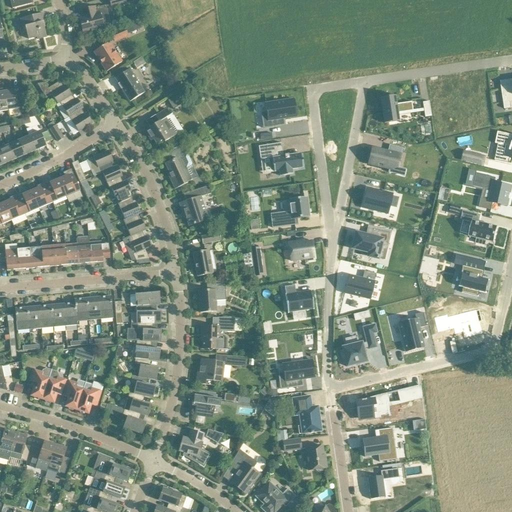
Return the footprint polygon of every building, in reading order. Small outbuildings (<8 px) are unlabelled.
[(9,0),(12,9),(29,4),(27,0),(9,0)] [(79,18),(81,25),(80,28),(80,31),(83,32),(83,34),(103,29),(102,25),(110,23),(106,5),(94,9),(93,7),(82,10),(84,17),(79,18)] [(46,37),(44,27),(46,27),(43,13),(20,19),(23,28),(25,27),(28,39),(36,37),(37,39),(46,37)] [(114,42),(128,36),(125,28),(111,34),(114,42)] [(109,42),(94,52),(107,72),(122,62),(109,42)] [(122,89),(130,102),(144,93),(130,69),(115,78),(118,84),(121,89),(122,89)] [(51,95),(57,104),(71,95),(65,85),(63,87),(60,82),(60,81),(48,88),(45,83),(37,84),(46,98),(51,95)] [(458,89),(446,91),(448,102),(466,99),(470,123),(488,120),(484,93),(471,95),(470,90),(469,90),(469,88),(469,85),(457,87),(458,89)] [(12,88),(5,89),(8,110),(20,109),(20,111),(26,110),(24,94),(23,94),(24,98),(19,99),(17,90),(12,91),(12,88)] [(502,88),(501,88),(504,103),(505,109),(511,108),(511,102),(511,100),(511,99),(511,89),(503,91),(502,88)] [(0,111),(8,110),(5,89),(0,89),(0,111)] [(60,103),(69,117),(83,108),(77,99),(75,100),(71,95),(57,104),(60,103)] [(395,96),(380,98),(384,124),(399,122),(398,113),(413,111),(411,102),(396,104),(395,96)] [(267,112),(261,113),(264,129),(285,125),(282,125),(282,120),(284,120),(284,119),(296,117),(294,100),(265,104),(267,112)] [(429,101),(423,103),(425,117),(431,116),(429,101)] [(83,108),(69,117),(78,132),(92,123),(86,113),(84,115),(81,110),(83,108)] [(170,115),(167,109),(156,116),(155,115),(149,119),(149,120),(150,119),(152,123),(154,122),(155,124),(152,126),(152,125),(149,127),(150,127),(145,131),(147,134),(151,141),(154,139),(157,144),(163,140),(165,142),(176,135),(166,118),(170,115)] [(56,125),(50,129),(58,142),(64,138),(56,125)] [(35,151),(46,146),(40,132),(34,134),(31,128),(26,130),(29,136),(35,151)] [(498,144),(495,160),(508,163),(510,157),(511,158),(511,134),(498,132),(495,143),(498,144)] [(29,136),(19,141),(25,155),(35,151),(29,136)] [(14,160),(25,155),(19,141),(8,145),(14,160)] [(281,143),(258,146),(259,153),(260,153),(261,160),(264,159),(272,158),(273,163),(272,164),(272,166),(274,166),(275,172),(278,171),(278,172),(279,172),(279,173),(280,176),(283,176),(289,175),(293,174),(292,171),(292,170),(298,169),(303,168),(302,164),(302,162),(302,161),(302,160),(301,157),(300,154),(296,154),(289,155),(288,154),(288,155),(285,156),(285,155),(284,155),(284,156),(283,156),(282,156),(280,144),(281,144),(281,143)] [(188,153),(184,144),(166,152),(170,161),(165,163),(169,173),(168,174),(175,189),(187,183),(187,182),(192,180),(186,168),(191,166),(192,164),(187,154),(188,153)] [(8,145),(0,148),(0,155),(4,164),(14,160),(8,145)] [(372,148),(368,165),(389,170),(390,166),(398,168),(398,167),(403,148),(389,145),(388,152),(372,148)] [(108,151),(93,157),(93,158),(87,161),(94,177),(100,174),(118,166),(113,168),(110,161),(112,160),(108,151)] [(472,154),(470,161),(484,165),(485,157),(472,154)] [(73,167),(80,183),(86,180),(79,165),(73,167)] [(122,176),(118,166),(100,174),(103,173),(109,189),(127,181),(122,183),(120,177),(122,176)] [(67,176),(59,179),(66,197),(80,191),(71,169),(65,172),(67,176)] [(476,173),(474,185),(492,189),(490,202),(507,206),(511,186),(495,183),(496,178),(476,173)] [(52,203),(66,197),(59,179),(50,183),(49,181),(44,183),(52,203)] [(90,189),(86,180),(80,183),(85,192),(90,189)] [(111,188),(118,204),(131,198),(129,192),(131,191),(127,181),(109,189),(111,188)] [(38,209),(52,203),(44,183),(39,185),(39,187),(31,191),(38,209)] [(184,217),(185,217),(189,226),(208,220),(201,197),(211,194),(208,186),(184,194),(186,201),(179,204),(184,217)] [(449,190),(440,188),(437,200),(447,202),(449,190)] [(367,189),(363,208),(388,214),(389,207),(392,196),(392,195),(382,192),(382,194),(378,193),(378,191),(367,189)] [(22,193),(16,195),(25,214),(38,209),(31,191),(23,195),(22,193)] [(11,220),(25,214),(16,195),(11,197),(12,199),(3,203),(11,220)] [(134,204),(131,198),(118,204),(125,219),(123,220),(141,213),(136,203),(134,204)] [(290,212),(270,214),(272,228),(298,225),(298,224),(297,219),(309,217),(307,198),(289,200),(290,212)] [(0,225),(11,220),(3,203),(0,204),(0,225)] [(464,212),(462,219),(472,222),(469,236),(477,238),(476,243),(485,245),(486,241),(494,242),(498,228),(478,223),(480,216),(464,212)] [(129,237),(146,230),(141,220),(139,220),(137,215),(141,213),(123,220),(130,236),(129,237)] [(257,220),(250,221),(251,230),(258,229),(257,220)] [(356,233),(352,249),(362,251),(369,253),(368,257),(379,259),(379,257),(378,256),(381,243),(387,244),(390,233),(373,229),(371,236),(366,235),(356,233)] [(146,230),(129,237),(136,253),(133,254),(136,261),(136,260),(149,259),(145,249),(151,247),(147,236),(144,237),(142,232),(146,230)] [(201,237),(202,244),(221,240),(219,233),(201,237)] [(91,263),(89,243),(88,236),(76,237),(77,244),(79,264),(91,263)] [(303,241),(288,243),(290,261),(314,258),(312,241),(304,242),(303,241)] [(108,244),(102,245),(101,242),(89,243),(91,263),(103,262),(103,258),(110,258),(108,244)] [(77,244),(65,245),(67,265),(79,264),(77,244)] [(65,245),(53,246),(55,266),(67,265),(65,245)] [(43,268),(55,266),(53,246),(41,247),(43,268)] [(31,269),(43,268),(41,247),(29,248),(31,269)] [(259,247),(251,248),(254,267),(262,266),(259,247)] [(19,270),(31,269),(29,248),(17,250),(19,270)] [(17,250),(5,251),(7,271),(19,270),(17,250)] [(208,250),(193,253),(197,277),(213,274),(212,272),(214,271),(215,269),(214,265),(212,264),(211,264),(208,250)] [(457,255),(454,264),(470,268),(468,276),(463,275),(460,288),(465,289),(464,294),(476,297),(478,292),(485,294),(488,281),(481,279),(483,271),(480,270),(482,261),(457,255)] [(348,276),(344,293),(370,299),(376,274),(364,271),(362,279),(348,276)] [(207,290),(199,291),(200,313),(216,312),(216,301),(226,300),(224,280),(206,282),(207,290)] [(294,285),(285,287),(286,294),(285,294),(288,313),(289,313),(313,309),(313,310),(314,310),(311,291),(310,291),(296,293),(294,285)] [(135,295),(136,306),(142,306),(152,305),(160,305),(159,293),(135,295)] [(101,320),(113,318),(111,296),(99,298),(101,320)] [(99,298),(86,299),(88,321),(101,320),(99,298)] [(74,300),(75,303),(77,325),(77,322),(88,321),(86,299),(74,300)] [(65,327),(77,325),(75,303),(63,304),(65,327)] [(63,304),(51,305),(53,328),(65,327),(63,304)] [(41,329),(53,328),(51,305),(39,307),(41,329)] [(137,312),(137,324),(143,324),(149,324),(160,324),(160,312),(152,312),(152,305),(142,306),(136,306),(137,312)] [(39,307),(27,308),(29,330),(41,329),(39,307)] [(17,331),(29,330),(27,308),(15,309),(17,331)] [(415,319),(398,323),(405,352),(423,348),(418,328),(426,326),(422,313),(414,315),(415,319)] [(223,336),(223,332),(234,332),(234,317),(212,318),(212,327),(201,326),(201,336),(203,336),(202,349),(208,349),(210,352),(213,349),(218,350),(229,350),(227,350),(227,339),(224,336),(223,336)] [(137,341),(142,341),(142,342),(154,342),(160,343),(160,331),(149,330),(149,324),(143,324),(137,324),(131,324),(131,329),(135,329),(134,341),(137,341)] [(343,351),(340,352),(343,364),(346,364),(347,367),(366,362),(363,349),(368,348),(368,349),(376,347),(373,334),(377,333),(375,325),(363,328),(367,342),(362,343),(357,344),(355,337),(345,339),(347,346),(342,348),(343,351)] [(135,359),(141,359),(147,360),(158,361),(160,349),(154,349),(154,342),(142,342),(142,341),(137,341),(135,359)] [(216,355),(216,361),(224,362),(224,363),(232,363),(232,366),(245,367),(246,358),(216,355)] [(140,365),(138,377),(144,378),(156,380),(158,368),(146,366),(147,360),(141,359),(135,359),(134,364),(140,365)] [(198,366),(196,384),(205,385),(206,381),(222,383),(224,363),(224,362),(216,361),(215,361),(201,359),(200,366),(198,366)] [(284,373),(278,374),(281,389),(303,386),(300,386),(300,381),(302,381),(302,379),(314,378),(312,360),(283,365),(284,373)] [(40,399),(42,400),(48,379),(51,370),(46,368),(43,370),(42,372),(33,370),(28,383),(34,385),(31,396),(33,397),(34,399),(38,400),(40,399)] [(51,370),(48,379),(42,400),(45,400),(45,403),(49,404),(51,402),(54,403),(57,392),(63,394),(67,380),(58,377),(58,375),(56,371),(51,370)] [(143,384),(144,378),(138,377),(132,376),(129,393),(134,394),(141,396),(152,399),(155,387),(143,384)] [(74,410),(77,410),(83,390),(85,382),(78,380),(77,383),(67,380),(63,394),(69,396),(65,407),(68,407),(68,410),(73,411),(74,410)] [(85,382),(83,390),(77,410),(79,411),(79,413),(84,415),(85,413),(88,414),(91,403),(97,405),(103,385),(93,382),(92,385),(85,382)] [(16,384),(14,393),(21,394),(23,386),(16,384)] [(420,386),(397,392),(397,393),(399,401),(400,402),(422,397),(420,386)] [(264,388),(260,393),(265,397),(269,392),(264,388)] [(139,402),(141,396),(134,394),(129,393),(124,409),(129,411),(136,413),(141,415),(147,417),(151,405),(139,402)] [(225,394),(224,401),(238,403),(239,396),(225,394)] [(373,400),(356,402),(359,419),(379,416),(388,414),(387,403),(389,403),(388,395),(388,394),(372,398),(372,399),(373,398),(373,400)] [(192,400),(192,406),(197,407),(195,418),(196,418),(205,419),(213,420),(214,413),(217,413),(222,413),(220,408),(221,399),(194,395),(194,396),(193,401),(192,400)] [(310,396),(292,399),(294,410),(299,410),(301,426),(298,426),(299,434),(310,433),(311,433),(313,433),(313,432),(321,431),(320,422),(320,421),(319,421),(318,416),(319,416),(319,415),(318,406),(311,407),(310,396)] [(269,400),(264,409),(274,417),(271,400),(269,400)] [(145,423),(139,421),(141,415),(136,413),(129,411),(124,409),(122,415),(127,417),(121,434),(126,436),(128,429),(141,434),(145,423)] [(375,437),(362,439),(362,440),(363,440),(365,456),(364,456),(364,457),(378,455),(379,462),(391,460),(389,451),(395,450),(395,449),(394,449),(393,439),(394,439),(394,438),(393,438),(392,429),(392,428),(374,431),(375,432),(379,431),(379,437),(375,437)] [(0,459),(8,461),(9,457),(15,433),(4,430),(1,441),(0,440),(0,459)] [(208,430),(206,437),(218,444),(223,434),(208,430)] [(208,455),(200,450),(202,443),(201,443),(203,434),(191,431),(189,439),(183,438),(179,451),(190,454),(189,457),(203,465),(208,455)] [(281,431),(277,431),(278,442),(283,442),(287,441),(285,431),(281,432),(281,431)] [(15,433),(9,457),(21,460),(26,462),(30,448),(24,447),(27,436),(15,433)] [(284,451),(301,449),(300,439),(287,441),(283,442),(284,451)] [(46,472),(47,470),(55,445),(44,441),(41,452),(35,450),(31,463),(36,465),(35,468),(46,472)] [(58,472),(64,474),(68,461),(63,459),(66,448),(55,445),(47,470),(57,473),(58,472)] [(326,468),(325,459),(324,453),(323,453),(322,446),(306,448),(309,471),(315,470),(317,472),(322,471),(324,469),(326,468)] [(239,450),(227,470),(234,475),(229,482),(245,494),(260,474),(252,469),(254,465),(255,466),(256,464),(256,463),(256,461),(239,450)] [(97,471),(94,477),(102,480),(107,482),(107,481),(116,485),(118,479),(126,482),(130,471),(105,462),(101,472),(97,471)] [(381,476),(367,478),(370,499),(385,497),(383,480),(399,478),(397,469),(380,471),(381,476)] [(416,473),(399,485),(403,491),(421,479),(416,473)] [(124,488),(116,485),(107,481),(107,482),(102,480),(94,477),(94,478),(100,480),(97,490),(98,491),(96,497),(107,501),(109,495),(120,499),(124,488)] [(65,479),(63,485),(70,488),(72,482),(65,479)] [(256,496),(264,505),(261,508),(265,511),(275,511),(282,504),(285,507),(295,497),(287,489),(282,495),(269,482),(256,496)] [(171,504),(169,510),(172,511),(189,511),(190,511),(182,508),(186,497),(178,494),(179,493),(173,491),(173,492),(163,489),(162,490),(160,490),(157,497),(159,498),(159,500),(171,504)] [(115,511),(118,505),(107,501),(96,497),(94,496),(90,507),(88,506),(85,511),(115,511)]
